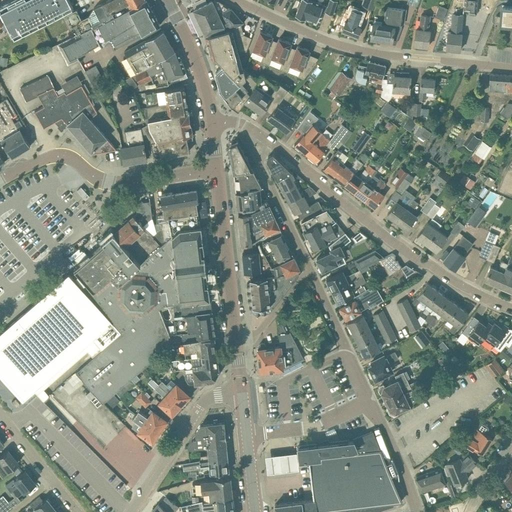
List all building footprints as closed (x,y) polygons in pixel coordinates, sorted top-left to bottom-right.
[(2,13),(9,28),(10,28),(15,37),(22,33),(34,27),(74,8),(69,0),(10,0),(0,5),(0,9),(2,13)] [(146,0),(145,0),(102,22),(81,32),(58,44),(68,66),(80,60),(78,56),(99,43),(100,45),(101,45),(100,43),(110,37),(111,36),(113,35),(141,18),(153,11),(146,0)] [(81,32),(102,22),(145,0),(112,0),(92,11),(89,15),(82,18),(77,9),(66,14),(73,27),(77,24),(81,32)] [(236,37),(244,34),(241,24),(244,22),(243,22),(231,8),(218,0),(213,0),(212,0),(194,9),(205,34),(224,25),(226,30),(229,29),(229,30),(233,28),(236,37)] [(299,9),(296,14),(305,18),(306,17),(310,19),(317,21),(322,10),(326,12),(333,15),(338,0),(336,0),(329,0),(328,6),(324,5),(324,4),(312,1),(312,0),(311,0),(301,0),(301,3),(299,2),(297,8),(299,9)] [(377,0),(363,0),(362,5),(375,9),(377,0)] [(477,10),(477,0),(464,0),(464,9),(477,10)] [(448,9),(440,5),(435,17),(443,20),(448,9)] [(393,26),(373,24),(371,38),(393,42),(393,37),(398,37),(398,38),(402,28),(405,8),(389,6),(386,21),(393,22),(393,26)] [(511,8),(502,8),(501,16),(496,15),(496,22),(501,22),(501,25),(511,25),(511,8)] [(350,19),(347,18),(342,31),(358,38),(363,25),(358,23),(362,13),(354,10),(350,19)] [(141,18),(148,32),(160,25),(157,19),(153,11),(141,18)] [(5,31),(9,28),(2,13),(0,13),(0,25),(2,25),(5,31)] [(420,28),(417,28),(414,45),(428,47),(431,30),(429,29),(431,14),(422,13),(420,28)] [(464,15),(452,14),(451,31),(448,31),(447,49),(461,50),(462,33),(464,15)] [(143,35),(148,32),(141,18),(113,35),(111,36),(117,47),(143,34),(143,35)] [(216,56),(223,64),(228,69),(222,46),(237,42),(239,51),(247,51),(252,38),(244,34),(236,37),(233,28),(229,30),(229,29),(226,30),(206,36),(212,57),(216,56)] [(175,50),(169,40),(164,30),(147,39),(133,47),(125,51),(130,61),(136,72),(147,67),(158,61),(160,60),(175,51),(175,50)] [(266,63),(273,45),(270,44),(273,36),(261,31),(253,49),(264,54),(261,61),(266,63)] [(280,68),(284,70),(291,52),(288,51),(291,43),(279,38),(276,46),(273,45),(266,63),(270,64),(272,57),(283,61),(280,68)] [(237,42),(222,46),(228,69),(231,72),(241,82),(241,83),(250,73),(244,68),(239,51),(237,42)] [(295,53),(291,52),(284,70),(288,71),(291,64),(301,68),(299,76),(304,78),(316,62),(307,58),(310,50),(298,45),(295,53)] [(162,63),(165,69),(182,60),(178,49),(175,51),(160,60),(162,63)] [(171,79),(170,79),(165,69),(162,63),(160,60),(158,61),(147,67),(148,68),(135,74),(141,85),(153,79),(155,86),(173,82),(171,79)] [(182,60),(165,69),(170,79),(171,79),(173,82),(183,78),(186,71),(182,60)] [(382,84),(383,77),(386,66),(369,61),(367,66),(359,64),(356,77),(356,79),(357,80),(359,82),(360,82),(366,84),(368,75),(370,75),(369,81),(377,83),(382,84)] [(231,72),(228,69),(223,64),(217,70),(216,72),(219,82),(231,72)] [(96,65),(85,71),(96,90),(100,87),(96,81),(103,77),(96,65)] [(387,78),(383,77),(382,84),(382,86),(384,86),(382,93),(382,95),(389,100),(392,95),(393,95),(393,90),(410,91),(411,76),(409,76),(409,72),(403,72),(403,71),(401,71),(401,75),(394,75),(394,83),(387,82),(387,78)] [(225,95),(241,82),(231,72),(219,82),(220,89),(225,95)] [(331,92),(328,96),(334,99),(336,96),(339,95),(340,96),(352,79),(342,72),(330,91),(331,92)] [(225,95),(227,98),(236,91),(244,101),(245,102),(246,101),(250,94),(255,87),(259,81),(250,73),(241,83),(241,82),(225,95)] [(511,74),(490,73),(490,83),(489,91),(511,92),(511,74)] [(49,75),(20,88),(27,101),(38,96),(44,106),(35,111),(44,128),(56,121),(62,128),(68,125),(93,153),(118,149),(102,130),(91,118),(98,112),(82,85),(67,93),(65,91),(58,94),(49,75)] [(132,75),(126,79),(132,90),(138,86),(132,75)] [(246,101),(245,102),(257,109),(262,112),(265,107),(271,112),(277,104),(289,89),(280,83),(277,87),(262,76),(259,81),(255,87),(250,94),(246,101)] [(436,78),(422,77),(420,100),(425,101),(426,93),(424,93),(425,89),(435,90),(436,78)] [(382,84),(377,83),(376,92),(382,93),(384,86),(382,86),(382,84)] [(173,87),(175,99),(186,97),(184,85),(173,87)] [(167,101),(175,99),(173,87),(145,92),(147,104),(167,101)] [(301,88),(298,93),(303,96),(306,91),(301,88)] [(239,110),(244,101),(236,91),(227,98),(227,99),(229,102),(232,106),(236,108),(239,110)] [(309,100),(312,95),(307,92),(304,97),(309,100)] [(142,107),(146,118),(149,124),(156,136),(159,141),(192,135),(193,135),(189,114),(189,111),(186,97),(175,99),(167,101),(167,102),(147,106),(147,107),(142,107)] [(381,104),(383,106),(387,101),(381,97),(378,102),(381,104)] [(0,151),(4,159),(11,155),(12,157),(15,155),(14,154),(20,150),(21,151),(31,146),(20,128),(23,126),(19,120),(15,123),(12,117),(17,114),(7,98),(0,102),(0,101),(0,151)] [(387,101),(383,106),(382,108),(381,110),(390,117),(397,109),(387,101)] [(511,102),(506,101),(501,113),(510,117),(511,111),(511,102)] [(414,105),(413,113),(413,115),(420,116),(421,103),(414,102),(414,105)] [(271,112),(268,117),(287,131),(292,125),(297,129),(313,108),(308,104),(296,119),(277,104),(271,112)] [(356,116),(361,110),(354,105),(350,112),(356,116)] [(490,107),(482,107),(481,121),(489,121),(490,107)] [(417,122),(410,117),(406,121),(414,127),(417,122)] [(295,145),(305,154),(322,133),(323,132),(312,123),(310,125),(305,122),(299,129),(304,133),(295,145)] [(159,141),(156,136),(149,124),(144,127),(150,139),(153,158),(173,155),(173,154),(189,151),(188,144),(186,145),(186,141),(193,140),(192,135),(159,141)] [(333,135),(339,139),(347,128),(342,124),(333,135)] [(124,163),(136,161),(147,159),(142,128),(130,130),(125,131),(127,146),(121,147),(124,163)] [(347,128),(339,139),(344,144),(353,132),(347,128)] [(424,143),(431,133),(426,129),(420,137),(420,140),(424,143)] [(365,131),(353,148),(359,152),(371,136),(365,131)] [(322,133),(305,154),(316,162),(326,150),(323,147),(330,139),(323,134),(322,133)] [(466,146),(475,150),(481,138),(472,133),(466,146)] [(234,173),(240,172),(254,170),(238,139),(237,140),(232,142),(230,146),(230,147),(231,154),(231,155),(233,163),(233,164),(234,172),(234,173)] [(485,159),(492,147),(483,141),(475,153),(485,159)] [(327,172),(334,177),(344,163),(343,163),(348,156),(338,150),(324,169),(328,171),(327,172)] [(272,170),(277,180),(293,172),(292,171),(284,164),(274,154),(268,156),(268,157),(268,159),(267,160),(272,170)] [(364,154),(359,160),(363,163),(368,157),(364,154)] [(355,193),(365,200),(375,187),(381,179),(375,174),(386,159),(382,155),(377,162),(370,172),(369,172),(364,179),(365,180),(355,193)] [(334,177),(344,184),(354,172),(356,173),(363,163),(359,160),(357,158),(353,162),(355,163),(350,168),(344,163),(334,177)] [(370,172),(377,162),(373,159),(360,176),(356,173),(354,172),(344,184),(355,193),(365,180),(364,179),(369,172),(370,172)] [(511,159),(509,165),(498,189),(511,195),(511,159)] [(391,181),(399,186),(409,173),(401,167),(391,181)] [(435,177),(448,187),(454,180),(450,177),(452,175),(444,169),(442,171),(437,167),(432,174),(435,177)] [(262,187),(254,170),(240,172),(249,189),(260,187),(262,187)] [(234,173),(236,192),(249,189),(240,172),(234,173)] [(277,180),(283,191),(299,184),(305,181),(297,174),(294,176),(293,172),(277,180)] [(409,173),(399,186),(391,197),(397,202),(387,214),(397,221),(414,199),(416,196),(406,189),(415,178),(409,173)] [(471,189),(476,182),(464,175),(460,182),(471,189)] [(489,176),(485,183),(491,187),(496,181),(489,176)] [(375,187),(365,200),(375,208),(385,195),(381,191),(386,185),(384,181),(381,179),(375,187)] [(283,191),(289,202),(314,189),(310,186),(302,190),(297,186),(305,181),(299,184),(283,191)] [(78,191),(86,200),(90,197),(88,195),(84,189),(82,187),(78,191)] [(236,192),(238,209),(253,207),(262,203),(260,187),(249,189),(236,192)] [(488,190),(485,187),(480,195),(483,197),(488,190)] [(179,229),(183,229),(202,226),(201,226),(200,226),(199,217),(197,202),(199,201),(197,193),(197,189),(173,192),(161,194),(163,207),(164,207),(165,214),(158,214),(160,229),(153,235),(161,245),(179,229)] [(317,192),(314,189),(289,202),(295,214),(297,212),(300,218),(322,207),(319,201),(310,205),(306,198),(317,192)] [(480,201),(473,195),(467,203),(475,209),(480,201)] [(427,214),(435,203),(437,202),(430,197),(421,209),(427,214)] [(153,218),(150,199),(150,201),(144,202),(137,208),(138,213),(135,215),(144,225),(152,218),(153,218)] [(414,199),(397,221),(407,229),(417,215),(413,212),(419,203),(414,199)] [(280,227),(275,217),(267,200),(262,203),(253,207),(238,209),(239,209),(239,215),(239,216),(240,223),(241,232),(241,236),(242,244),(251,243),(266,234),(271,232),(272,231),(280,227)] [(441,207),(435,203),(427,214),(432,218),(429,223),(428,222),(417,236),(427,244),(438,230),(442,224),(433,218),(441,207)] [(468,221),(473,225),(484,209),(479,206),(468,221)] [(313,249),(329,241),(339,236),(336,230),(338,229),(334,222),(337,220),(328,209),(316,215),(302,222),(306,230),(304,231),(308,240),(313,249)] [(150,255),(161,245),(153,235),(144,225),(135,215),(134,215),(130,219),(129,219),(128,220),(129,221),(125,224),(125,223),(123,224),(124,225),(120,228),(146,258),(150,255)] [(465,226),(459,221),(451,232),(457,237),(465,226)] [(205,254),(204,251),(204,250),(205,250),(205,249),(204,249),(204,246),(204,244),(204,243),(203,243),(203,241),(203,239),(203,238),(203,237),(203,236),(202,233),(203,233),(202,232),(202,231),(201,228),(202,227),(202,226),(183,229),(179,229),(161,245),(150,255),(146,258),(120,228),(120,227),(118,228),(119,229),(115,232),(114,233),(113,232),(113,233),(108,237),(105,240),(106,241),(101,244),(91,253),(76,266),(75,267),(88,281),(82,287),(95,302),(98,305),(106,315),(122,333),(116,337),(109,343),(102,350),(94,357),(89,361),(82,368),(76,372),(78,374),(92,390),(86,395),(90,400),(96,395),(103,403),(106,400),(113,394),(123,386),(131,379),(137,374),(163,351),(172,342),(169,334),(160,310),(164,305),(173,304),(173,305),(211,300),(211,299),(210,299),(210,295),(210,294),(210,293),(209,290),(209,288),(209,287),(209,286),(208,283),(209,283),(209,282),(208,282),(208,281),(208,277),(208,276),(207,276),(207,272),(211,271),(212,271),(212,270),(210,255),(210,253),(209,253),(205,254)] [(268,253),(287,243),(283,233),(280,227),(272,231),(275,237),(263,242),(268,253)] [(438,230),(427,244),(437,251),(447,237),(438,230)] [(350,238),(345,232),(330,245),(333,251),(317,258),(320,264),(319,266),(320,268),(322,269),(323,270),(338,263),(335,256),(348,250),(346,244),(343,246),(342,244),(350,238)] [(353,238),(356,242),(367,237),(360,232),(353,238)] [(447,250),(441,257),(441,258),(442,257),(445,259),(444,260),(455,269),(465,256),(464,255),(471,246),(469,244),(471,241),(464,236),(460,241),(459,241),(450,253),(447,250)] [(486,259),(492,243),(486,240),(479,256),(486,259)] [(287,243),(268,253),(273,263),(285,257),(287,260),(294,257),(292,253),(287,243)] [(499,246),(492,243),(486,259),(493,262),(499,246)] [(369,266),(379,260),(379,259),(374,251),(375,250),(376,250),(375,249),(356,260),(361,270),(362,272),(370,268),(369,266)] [(244,263),(253,262),(251,250),(244,251),(244,253),(243,253),(244,263)] [(252,250),(251,250),(253,262),(244,263),(245,272),(265,270),(266,276),(280,275),(279,274),(274,269),(273,269),(272,267),(265,251),(262,252),(252,250)] [(402,267),(398,261),(395,259),(396,256),(393,253),(385,257),(389,265),(386,267),(390,275),(401,268),(402,267)] [(511,254),(508,264),(499,285),(511,291),(511,254)] [(248,290),(249,296),(249,302),(251,303),(250,305),(250,309),(254,309),(255,314),(269,313),(269,312),(270,312),(286,292),(293,284),(299,276),(299,274),(299,273),(298,270),(300,269),(294,257),(287,260),(282,263),(282,262),(274,266),(272,267),(273,269),(274,269),(279,274),(280,275),(266,276),(251,278),(251,282),(247,283),(248,288),(249,289),(248,290)] [(485,280),(499,285),(508,264),(502,262),(499,269),(491,266),(485,280)] [(415,270),(406,264),(402,267),(401,268),(406,276),(415,270)] [(361,270),(355,272),(358,279),(333,291),(335,296),(334,297),(336,300),(337,300),(338,302),(355,294),(352,289),(366,282),(362,272),(361,270)] [(358,279),(355,272),(346,277),(343,271),(327,279),(328,280),(327,281),(328,285),(330,285),(333,291),(358,279)] [(0,334),(0,372),(18,394),(23,400),(34,391),(39,396),(44,401),(49,395),(44,389),(87,351),(94,357),(102,350),(109,343),(116,337),(122,333),(95,302),(82,287),(70,273),(7,328),(0,334)] [(382,280),(385,287),(397,281),(393,275),(382,280)] [(422,299),(428,304),(438,290),(436,289),(437,288),(433,285),(433,286),(428,282),(412,302),(417,306),(422,299)] [(439,291),(438,290),(428,304),(434,308),(430,314),(430,313),(425,320),(430,323),(448,298),(443,293),(439,290),(439,291)] [(400,309),(410,304),(407,298),(397,303),(400,309)] [(454,302),(448,298),(430,323),(434,326),(439,319),(438,319),(442,314),(448,319),(459,305),(458,305),(458,304),(454,301),(454,302)] [(356,299),(341,307),(341,308),(340,310),(342,312),(344,313),(346,318),(362,311),(369,306),(366,301),(362,304),(359,306),(356,299)] [(211,300),(173,305),(174,312),(182,311),(183,315),(212,311),(212,310),(211,305),(211,300)] [(400,309),(403,315),(413,309),(410,304),(400,309)] [(459,305),(448,319),(454,324),(450,330),(454,333),(469,313),(464,309),(461,306),(460,307),(459,305)] [(413,309),(403,315),(405,320),(416,315),(413,309)] [(377,322),(386,317),(382,310),(373,315),(377,322)] [(173,343),(215,338),(216,337),(215,334),(215,329),(214,324),(213,319),(213,314),(212,311),(183,315),(175,316),(177,332),(169,334),(172,342),(173,343)] [(354,333),(369,326),(363,314),(348,322),(351,328),(351,329),(353,333),(353,332),(354,333)] [(405,320),(408,326),(419,321),(416,315),(405,320)] [(468,336),(478,344),(490,329),(496,322),(495,322),(490,328),(474,316),(468,324),(459,337),(464,341),(468,336)] [(377,322),(383,333),(392,329),(386,317),(377,322)] [(419,321),(408,326),(411,331),(421,326),(419,321)] [(490,329),(478,344),(478,345),(484,338),(500,351),(506,343),(500,339),(509,327),(504,323),(502,327),(496,322),(490,329)] [(278,324),(280,339),(285,338),(286,346),(284,346),(285,358),(282,359),(286,367),(304,358),(291,331),(290,332),(290,333),(287,333),(282,324),(278,324)] [(356,338),(359,345),(375,337),(369,326),(354,333),(354,334),(354,335),(356,339),(356,338)] [(396,338),(392,329),(383,333),(387,343),(396,338)] [(417,336),(425,346),(431,342),(423,331),(417,336)] [(375,337),(359,345),(363,351),(362,351),(364,356),(365,355),(365,357),(380,349),(375,337)] [(181,359),(184,358),(217,353),(217,352),(217,351),(217,350),(216,349),(216,347),(217,346),(217,345),(216,344),(215,338),(173,343),(172,342),(163,351),(172,365),(181,359)] [(286,367),(282,359),(285,358),(284,346),(286,346),(285,338),(280,339),(281,345),(267,347),(267,346),(266,344),(265,343),(263,343),(261,343),(260,344),(259,345),(258,346),(259,348),(258,348),(260,371),(269,370),(276,369),(277,372),(286,367)] [(443,341),(432,346),(434,349),(439,346),(440,349),(446,347),(443,341)] [(398,358),(395,350),(371,362),(372,365),(370,366),(372,371),(371,373),(373,377),(376,378),(376,379),(392,370),(389,363),(398,358)] [(184,358),(186,376),(190,384),(197,383),(197,384),(198,385),(200,386),(201,386),(203,385),(203,384),(204,382),(212,381),(212,380),(214,378),(217,375),(218,371),(219,370),(217,353),(184,358)] [(446,356),(438,361),(443,367),(450,362),(446,356)] [(150,363),(154,367),(160,360),(157,357),(150,363)] [(505,371),(495,358),(488,364),(498,377),(505,371)] [(453,379),(460,374),(451,363),(444,368),(453,379)] [(387,400),(387,401),(419,386),(417,380),(409,384),(403,372),(396,376),(398,380),(384,385),(383,383),(381,385),(379,390),(381,393),(382,392),(386,400),(384,401),(385,401),(387,400)] [(137,374),(131,379),(134,383),(140,377),(137,374)] [(134,383),(131,379),(123,386),(127,390),(135,383),(134,383)] [(159,384),(181,405),(185,400),(186,402),(190,398),(189,397),(190,395),(171,379),(166,384),(163,380),(159,384)] [(177,409),(181,405),(159,384),(156,388),(165,397),(160,402),(173,414),(174,413),(175,414),(179,410),(177,409)] [(411,389),(387,401),(391,409),(389,410),(390,413),(395,414),(398,413),(397,411),(410,405),(407,397),(413,394),(411,389)] [(145,395),(142,392),(136,397),(146,407),(151,401),(149,399),(145,395)] [(113,394),(106,400),(111,406),(118,400),(113,394)] [(511,399),(511,397),(509,394),(503,400),(508,404),(511,399)] [(16,398),(12,401),(17,407),(21,403),(16,398)] [(81,438),(47,403),(40,410),(74,445),(81,438)] [(136,414),(160,431),(163,426),(165,425),(167,423),(166,422),(167,420),(154,411),(150,417),(140,410),(136,414)] [(156,436),(160,431),(136,414),(133,419),(143,426),(139,431),(153,441),(153,440),(155,440),(157,438),(156,436)] [(209,445),(227,443),(225,421),(207,422),(201,423),(196,431),(196,438),(193,438),(188,445),(191,448),(208,446),(209,445)] [(474,435),(472,438),(469,436),(468,438),(467,438),(461,434),(457,440),(464,444),(473,449),(474,448),(483,453),(493,438),(486,434),(489,429),(488,427),(482,423),(480,424),(477,429),(476,428),(472,434),(474,435)] [(361,436),(360,437),(358,437),(357,437),(358,438),(354,439),(354,438),(353,439),(354,439),(349,440),(349,439),(348,440),(349,440),(345,440),(329,442),(314,444),(298,446),(299,450),(300,458),(301,460),(310,459),(315,499),(316,510),(316,511),(374,511),(388,507),(394,505),(393,502),(402,501),(398,491),(392,477),(398,475),(399,479),(400,479),(399,477),(398,473),(392,458),(393,460),(386,463),(381,450),(380,450),(377,443),(378,443),(373,431),(362,436),(362,435),(361,435),(361,436)] [(200,461),(228,458),(227,451),(228,450),(228,446),(226,445),(226,444),(227,444),(227,443),(209,445),(208,446),(209,454),(200,455),(200,461)] [(18,462),(7,450),(0,455),(0,472),(2,475),(7,471),(18,462)] [(300,458),(299,450),(264,454),(267,472),(299,468),(298,461),(301,460),(300,458)] [(461,457),(447,463),(455,484),(468,478),(466,473),(478,463),(468,452),(461,458),(461,457)] [(184,471),(194,469),(201,468),(201,466),(210,465),(211,473),(229,471),(229,469),(230,468),(229,464),(228,464),(228,458),(200,461),(183,463),(184,471)] [(446,483),(441,468),(416,477),(422,492),(446,483)] [(35,484),(24,471),(13,480),(18,486),(12,491),(17,497),(23,492),(24,492),(35,484)] [(202,491),(232,487),(231,477),(216,479),(201,481),(201,482),(192,483),(194,492),(202,491)] [(494,483),(489,491),(490,491),(496,495),(501,488),(494,483)] [(209,493),(210,500),(233,498),(232,487),(202,491),(203,493),(209,493)] [(5,511),(12,507),(2,496),(0,497),(0,511),(5,511)] [(48,511),(54,508),(50,502),(48,498),(47,499),(46,498),(43,500),(39,496),(30,504),(36,511),(48,511)] [(173,502),(166,497),(160,504),(159,503),(151,511),(174,511),(179,507),(173,502)] [(204,511),(211,510),(234,508),(233,498),(210,500),(202,501),(204,511)] [(315,499),(295,502),(296,511),(298,511),(316,510),(315,499)] [(296,511),(295,502),(275,504),(276,511),(296,511)] [(193,511),(192,503),(181,506),(182,511),(193,511)]
